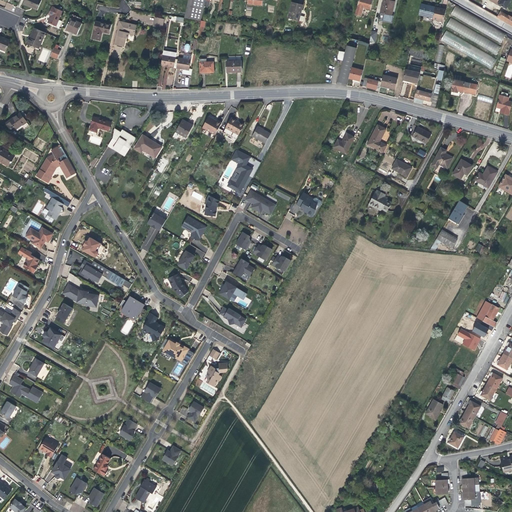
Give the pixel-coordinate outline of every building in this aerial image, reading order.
[(42,0),(41,0),(24,0),(24,3),(33,7),(32,8),(37,10),(42,0)] [(205,0),(188,0),(184,18),(185,18),(201,21),(205,0)] [(371,0),(358,0),(355,14),(361,16),(363,7),(370,9),(373,0),(371,0)] [(383,0),(381,13),(393,16),(394,16),(397,0),(383,0)] [(510,0),(499,0),(497,4),(501,6),(506,9),(510,0)] [(299,4),(293,3),(289,18),(304,22),(305,17),(299,15),(302,5),(299,4)] [(433,17),(435,8),(428,6),(421,4),(419,14),(433,17)] [(456,6),(451,15),(501,43),(506,34),(456,6)] [(48,23),(59,28),(62,21),(59,20),(62,11),(52,7),(48,14),(52,16),(51,16),(51,17),(50,17),(48,23)] [(443,23),(446,10),(440,9),(435,8),(433,17),(433,19),(437,20),(437,21),(443,23)] [(500,11),(497,17),(508,23),(511,18),(500,11)] [(392,22),(393,16),(381,13),(380,12),(378,19),(392,22)] [(162,28),(164,19),(155,17),(154,21),(155,22),(154,26),(162,28)] [(501,46),(451,17),(446,26),(496,55),(501,46)] [(70,19),(65,29),(71,32),(77,35),(81,25),(78,23),(78,22),(70,19)] [(106,23),(96,21),(91,39),(100,41),(102,32),(109,34),(111,25),(106,23)] [(118,31),(129,34),(134,35),(136,25),(127,23),(126,24),(120,23),(118,31)] [(42,42),(45,33),(34,28),(32,34),(33,34),(32,36),(31,38),(29,37),(27,43),(35,47),(38,42),(40,43),(41,41),(42,42)] [(497,59),(447,30),(441,40),(491,69),(497,59)] [(128,38),(129,34),(118,31),(114,44),(124,46),(126,38),(128,38)] [(0,36),(0,48),(6,51),(9,42),(2,39),(2,37),(0,36)] [(357,48),(347,45),(339,75),(337,82),(347,84),(349,78),(352,67),(357,48)] [(61,51),(54,48),(50,56),(57,59),(61,51)] [(177,67),(178,58),(176,57),(177,53),(164,50),(161,65),(168,67),(168,65),(174,66),(177,67)] [(506,59),(501,57),(496,71),(501,73),(506,59)] [(191,60),(178,58),(177,67),(176,68),(181,69),(183,69),(182,74),(188,75),(189,70),(189,69),(191,60)] [(200,59),(200,73),(207,73),(214,73),(214,62),(207,62),(207,59),(200,59)] [(226,61),(227,72),(234,72),(241,72),(241,61),(226,61)] [(163,78),(164,79),(166,67),(161,66),(158,86),(162,87),(163,78)] [(352,67),(349,78),(353,79),(359,81),(360,81),(363,70),(352,67)] [(403,80),(408,81),(410,82),(418,84),(420,73),(405,70),(403,80)] [(381,82),(380,86),(389,88),(395,89),(397,78),(383,75),(381,82)] [(378,81),(368,79),(366,87),(371,88),(376,89),(377,88),(378,81)] [(454,81),(452,92),(458,93),(458,91),(460,91),(463,92),(468,93),(470,83),(460,81),(454,80),(454,81)] [(478,85),(470,83),(468,93),(476,95),(478,85)] [(414,97),(424,100),(426,100),(430,101),(432,94),(417,90),(414,97)] [(509,97),(507,97),(501,95),(500,95),(496,107),(501,109),(500,113),(504,114),(509,115),(511,103),(511,102),(508,101),(509,97)] [(24,119),(20,113),(17,115),(6,123),(9,128),(10,128),(11,130),(14,128),(15,130),(16,129),(22,125),(26,122),(24,119)] [(109,131),(112,123),(103,120),(94,117),(89,130),(96,132),(98,127),(109,131)] [(214,120),(209,117),(202,128),(215,135),(219,128),(221,124),(214,120)] [(236,139),(244,125),(237,121),(231,118),(224,132),(234,137),(234,139),(235,139),(236,139)] [(182,120),(176,132),(186,138),(193,126),(188,123),(188,124),(186,123),(182,120)] [(387,145),(380,142),(382,138),(386,129),(377,125),(368,144),(383,152),(387,145)] [(258,127),(253,136),(265,143),(271,134),(264,130),(258,127)] [(417,127),(412,136),(426,143),(431,134),(423,129),(417,127)] [(223,131),(219,128),(215,135),(223,139),(225,134),(222,132),(223,131)] [(125,155),(136,139),(127,133),(122,131),(120,133),(115,130),(113,138),(108,145),(125,155)] [(334,147),(346,153),(354,137),(347,133),(344,138),(342,142),(338,139),(334,147)] [(152,141),(143,135),(134,148),(141,152),(143,150),(155,158),(162,147),(152,141)] [(76,173),(61,147),(58,148),(58,146),(52,150),(54,154),(48,158),(37,176),(48,183),(52,176),(49,174),(54,165),(59,163),(60,165),(67,178),(76,173)] [(0,161),(9,166),(14,156),(0,147),(0,161)] [(446,151),(441,148),(431,166),(437,169),(439,164),(447,168),(453,158),(447,154),(445,153),(446,151)] [(236,149),(231,159),(239,164),(245,167),(245,166),(250,157),(236,149)] [(419,149),(417,154),(424,158),(426,153),(419,149)] [(397,159),(392,169),(407,177),(411,170),(412,168),(397,159)] [(472,166),(462,160),(453,174),(464,181),(466,177),(472,166)] [(55,171),(57,167),(60,165),(59,163),(54,165),(49,174),(52,176),(55,171)] [(252,170),(245,166),(245,167),(239,164),(228,186),(240,193),(252,170)] [(475,180),(488,188),(498,172),(488,166),(486,171),(483,175),(480,172),(475,180)] [(509,176),(506,174),(498,187),(511,194),(511,176),(510,175),(509,176)] [(49,196),(52,198),(63,204),(68,207),(70,203),(45,188),(43,191),(50,195),(49,196)] [(271,214),(276,205),(251,190),(246,198),(254,203),(252,206),(258,210),(261,212),(263,208),(265,209),(265,211),(271,214)] [(382,209),(387,211),(392,203),(387,200),(388,198),(386,197),(384,196),(386,194),(378,190),(376,192),(375,192),(369,204),(374,207),(375,205),(382,208),(382,209)] [(284,192),(283,194),(278,191),(276,194),(288,201),(291,196),(284,192)] [(319,207),(322,202),(321,201),(315,198),(314,198),(309,196),(308,197),(307,196),(307,195),(303,192),(297,204),(301,207),(300,208),(304,210),(305,209),(307,210),(307,211),(308,213),(311,215),(313,214),(316,210),(315,209),(317,206),(319,207)] [(216,210),(217,206),(220,201),(209,195),(205,203),(206,205),(205,215),(215,216),(216,210)] [(63,204),(52,198),(46,208),(48,209),(49,211),(46,215),(55,220),(58,216),(59,214),(63,212),(62,207),(63,204)] [(468,206),(459,200),(448,218),(457,224),(462,215),(468,206)] [(38,203),(33,211),(37,214),(42,206),(38,203)] [(290,220),(293,214),(288,212),(285,218),(290,220)] [(156,228),(160,231),(166,220),(163,218),(163,217),(163,216),(162,215),(161,215),(160,214),(159,214),(158,215),(154,213),(148,223),(152,226),(151,226),(154,227),(156,229),(156,228)] [(203,233),(207,227),(188,216),(182,227),(191,233),(191,239),(199,240),(200,238),(200,237),(200,238),(203,233)] [(48,242),(53,234),(42,228),(39,233),(31,228),(26,236),(34,241),(33,243),(41,248),(44,242),(45,240),(48,242)] [(442,229),(436,239),(440,242),(452,248),(457,239),(442,229)] [(251,242),(248,240),(250,236),(243,232),(239,238),(236,244),(246,250),(251,242)] [(98,251),(102,243),(91,236),(88,240),(86,245),(84,244),(82,248),(95,256),(97,255),(98,252),(98,251)] [(435,251),(440,242),(436,239),(430,250),(435,251)] [(266,260),(272,249),(269,248),(269,249),(266,247),(263,245),(262,246),(259,244),(253,253),(266,260)] [(191,262),(195,256),(186,251),(183,255),(182,256),(180,258),(181,260),(178,264),(187,269),(191,262)] [(37,265),(40,260),(31,255),(23,267),(34,273),(37,268),(35,267),(37,265)] [(285,271),(291,261),(288,259),(288,260),(285,258),(282,256),(281,258),(277,256),(272,264),(285,271)] [(241,277),(244,271),(251,275),(254,269),(248,265),(249,263),(242,259),(237,266),(233,273),(241,277)] [(104,272),(98,269),(97,270),(91,267),(92,264),(84,260),(80,267),(84,269),(83,270),(81,270),(79,274),(88,279),(89,277),(90,275),(99,281),(102,275),(104,272)] [(94,261),(92,264),(91,267),(97,270),(98,269),(104,272),(102,275),(107,278),(111,271),(94,261)] [(132,284),(111,271),(107,278),(107,279),(121,287),(122,285),(129,289),(132,284)] [(247,281),(251,275),(244,271),(241,277),(247,281)] [(185,287),(182,282),(181,281),(179,275),(168,278),(172,288),(177,293),(185,287)] [(243,291),(226,282),(223,287),(219,293),(229,299),(233,294),(237,296),(239,297),(243,291)] [(26,293),(27,292),(27,291),(29,288),(21,283),(13,296),(24,303),(28,298),(25,296),(24,296),(26,293)] [(99,295),(88,293),(89,292),(79,290),(75,288),(68,284),(63,294),(77,302),(86,304),(86,305),(97,307),(99,295)] [(188,292),(185,287),(177,293),(181,297),(188,292)] [(499,300),(503,301),(507,293),(502,291),(499,300)] [(143,308),(145,305),(138,301),(130,296),(127,302),(123,299),(120,305),(124,308),(121,311),(128,315),(130,312),(138,316),(142,319),(147,311),(143,308)] [(477,318),(483,321),(485,317),(492,304),(485,301),(477,318)] [(63,324),(73,308),(64,303),(62,307),(61,307),(60,309),(59,311),(57,315),(57,316),(55,319),(63,324)] [(7,304),(4,310),(9,313),(12,307),(7,304)] [(492,304),(485,317),(492,321),(496,315),(499,308),(492,304)] [(224,316),(224,317),(226,318),(228,319),(230,325),(235,324),(241,327),(246,320),(241,316),(229,308),(228,310),(224,316)] [(17,320),(21,313),(14,309),(10,315),(5,313),(0,310),(0,320),(1,320),(0,321),(4,323),(0,330),(0,331),(3,334),(7,335),(12,327),(11,326),(13,323),(15,319),(17,320)] [(136,320),(138,316),(130,312),(128,315),(136,320)] [(161,336),(165,327),(158,324),(155,322),(158,318),(150,313),(145,323),(146,324),(143,330),(143,331),(146,333),(148,333),(151,335),(153,341),(159,340),(158,336),(161,336)] [(492,321),(485,317),(483,321),(494,327),(496,323),(492,321)] [(473,331),(484,337),(486,333),(488,329),(477,323),(473,331)] [(461,328),(457,335),(465,339),(463,344),(474,350),(477,344),(476,344),(477,342),(478,343),(480,339),(461,328)] [(53,348),(61,335),(51,329),(49,330),(48,333),(47,332),(45,332),(43,335),(44,337),(45,337),(43,341),(53,348)] [(170,338),(164,350),(171,354),(171,355),(177,359),(179,356),(181,356),(184,358),(189,350),(184,348),(184,346),(183,346),(180,344),(179,346),(176,344),(177,342),(170,338)] [(216,359),(220,353),(213,349),(209,356),(210,356),(216,359)] [(195,354),(189,350),(184,358),(182,361),(188,365),(195,354)] [(507,370),(511,360),(511,358),(504,353),(501,358),(500,361),(498,360),(496,364),(507,370)] [(37,377),(45,364),(36,359),(33,365),(28,372),(37,377)] [(219,382),(222,377),(219,375),(220,372),(226,372),(228,370),(227,363),(219,363),(219,368),(215,368),(211,366),(209,370),(207,373),(209,374),(207,377),(210,379),(208,383),(214,387),(218,381),(219,382)] [(460,389),(461,386),(458,384),(461,379),(464,373),(454,368),(452,371),(456,372),(450,384),(460,389)] [(487,384),(496,389),(503,378),(492,372),(490,375),(491,376),(490,379),(487,384)] [(17,377),(14,375),(9,383),(15,387),(14,388),(13,388),(10,392),(20,397),(22,394),(38,403),(43,393),(32,387),(31,390),(21,385),(23,381),(17,377)] [(156,394),(158,391),(159,392),(161,389),(150,383),(141,398),(150,403),(153,397),(155,397),(156,394)] [(490,400),(496,389),(487,384),(485,388),(483,392),(481,391),(479,394),(490,400)] [(448,403),(454,391),(447,388),(443,396),(439,394),(438,397),(441,399),(448,403)] [(434,399),(426,413),(430,416),(430,417),(436,420),(440,413),(439,412),(439,411),(440,411),(444,405),(434,399)] [(465,412),(475,417),(481,406),(470,400),(468,403),(470,404),(468,407),(465,412)] [(9,418),(16,406),(7,401),(4,407),(0,413),(9,418)] [(195,422),(204,408),(194,402),(193,405),(193,408),(192,409),(190,408),(189,411),(191,412),(187,418),(195,422)] [(462,417),(459,423),(469,428),(475,417),(465,412),(462,417)] [(498,424),(496,428),(499,430),(501,426),(507,415),(501,412),(495,423),(498,424)] [(133,433),(135,431),(133,430),(137,424),(128,419),(120,434),(130,441),(132,438),(131,437),(133,433)] [(496,428),(490,440),(493,442),(499,430),(496,428)] [(500,444),(506,432),(500,429),(499,430),(493,442),(498,444),(500,444)] [(452,437),(448,442),(458,448),(464,437),(455,431),(452,437)] [(51,457),(58,446),(45,438),(39,449),(45,452),(46,452),(47,452),(48,453),(47,455),(51,457)] [(173,465),(181,451),(174,446),(170,452),(168,450),(166,453),(168,454),(167,455),(167,456),(165,457),(163,460),(173,465)] [(65,479),(70,469),(63,465),(64,463),(67,458),(62,455),(52,472),(56,474),(56,477),(58,478),(61,477),(62,477),(65,479)] [(106,470),(107,468),(106,467),(107,465),(111,459),(103,455),(94,470),(104,476),(108,471),(106,470)] [(511,456),(510,457),(510,459),(509,459),(508,460),(507,457),(500,459),(503,472),(511,470),(511,456)] [(82,493),(87,484),(77,478),(70,491),(77,495),(79,491),(80,492),(82,493)] [(144,503),(150,492),(153,494),(157,487),(149,482),(150,480),(147,478),(146,480),(144,480),(141,485),(142,486),(142,487),(135,498),(144,503)] [(447,483),(447,479),(442,480),(436,480),(436,494),(448,494),(448,488),(447,483)] [(0,495),(4,499),(11,491),(8,488),(7,489),(6,488),(5,487),(8,484),(4,481),(3,483),(0,481),(0,495)] [(97,507),(104,494),(95,488),(94,488),(89,497),(90,498),(92,499),(90,503),(97,507)] [(476,499),(471,499),(471,503),(472,506),(480,505),(479,492),(475,492),(476,499)] [(424,504),(428,511),(434,511),(436,511),(435,510),(437,509),(440,508),(436,502),(434,503),(431,498),(428,499),(429,501),(424,504)] [(16,511),(21,511),(26,508),(22,505),(22,504),(21,503),(20,502),(19,502),(15,499),(9,507),(16,511)]
